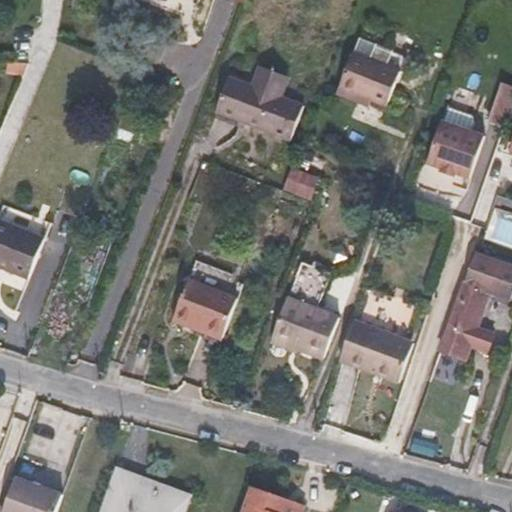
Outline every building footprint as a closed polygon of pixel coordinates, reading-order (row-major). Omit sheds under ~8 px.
[(362,70),(336,59),(319,102),(357,116),(360,108),(392,120),(405,86),(390,80),(396,65),(368,55),(362,70)] [(261,65),(258,73),(287,83),(290,76),(261,65)] [(411,71),(396,65),(390,80),(405,86),(411,71)] [(287,83),(258,73),(253,86),(230,78),(216,112),(291,141),(305,106),(282,97),(287,83)] [(511,115),(511,81),(508,80),(494,119),(509,124),(511,115)] [(443,116),(428,159),(442,164),(441,167),(455,172),(456,169),(470,174),(486,132),(479,129),(443,116)] [(286,191),(315,197),(319,175),(291,169),(286,191)] [(45,239),(0,220),(0,268),(29,280),(45,239)] [(511,264),(478,253),(466,283),(485,290),(481,304),(486,305),(488,300),(509,309),(511,301),(511,264)] [(299,349),(322,357),(338,316),(318,308),(324,293),(332,271),(302,259),(273,336),(300,347),(299,349)] [(245,282),(196,263),(174,321),(192,329),(194,323),(225,335),(245,282)] [(485,290),(466,283),(453,320),(477,329),(486,305),(481,304),(485,290)] [(339,317),(338,316),(322,357),(323,357),(339,317)] [(355,319),(340,359),(399,381),(413,341),(355,319)] [(477,329),(453,320),(442,350),(467,359),(473,345),(487,350),(493,334),(477,329)] [(131,474),(116,468),(99,511),(182,511),(187,499),(184,498),(185,494),(158,484),(157,486),(130,476),(131,474)] [(4,511),(56,511),(63,495),(16,479),(4,511)] [(243,511),(275,511),(281,497),(252,488),(243,511)]
